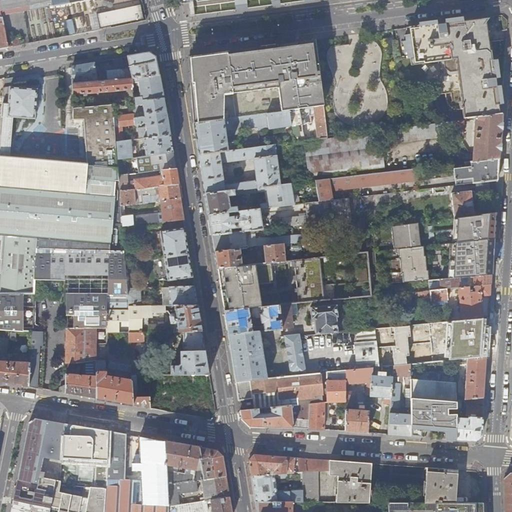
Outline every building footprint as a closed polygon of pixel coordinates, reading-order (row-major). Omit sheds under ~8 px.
[(75,3),(89,0),(0,0),(0,15),(55,6),(75,3)] [(236,0),(238,9),(249,8),(247,0),(236,0)] [(79,34),(144,20),(142,7),(76,20),(79,34)] [(0,48),(10,47),(4,16),(0,17),(0,48)] [(476,118),(502,114),(501,103),(493,41),(489,42),(486,22),(488,19),(484,20),(483,18),(410,27),(411,35),(405,35),(406,41),(403,42),(405,52),(407,52),(408,57),(414,57),(415,64),(442,60),(443,68),(450,73),(458,72),(462,100),(459,101),(460,109),(463,109),(465,119),(476,118)] [(191,84),(193,124),(256,115),(298,109),(322,106),(323,106),(324,106),(315,40),(296,43),(297,48),(288,49),(287,44),(275,46),(275,48),(269,49),(269,47),(250,49),(250,51),(246,52),(245,50),(227,52),(227,56),(214,58),(214,59),(202,61),(195,70),(197,83),(191,84)] [(95,63),(73,67),(73,84),(118,80),(159,76),(157,64),(155,57),(150,53),(128,57),(130,69),(100,72),(100,77),(97,77),(95,63)] [(73,84),(73,95),(131,90),(133,87),(139,87),(140,93),(134,93),(135,102),(163,99),(161,87),(159,76),(118,80),(73,84)] [(38,89),(4,87),(0,134),(0,236),(4,237),(0,289),(0,294),(34,294),(35,282),(37,249),(63,250),(124,251),(123,227),(122,217),(121,209),(121,208),(114,207),(116,181),(119,182),(119,176),(118,160),(116,142),(115,128),(115,117),(114,104),(73,109),(73,118),(74,118),(74,120),(85,120),(88,163),(15,158),(15,152),(10,146),(12,118),(22,119),(22,121),(26,122),(26,119),(35,120),(38,89)] [(134,114),(115,117),(115,128),(143,124),(145,122),(146,127),(138,128),(140,139),(143,139),(170,135),(168,121),(167,115),(163,99),(135,102),(133,102),(134,114)] [(298,109),(256,115),(257,128),(258,130),(289,126),(291,143),(302,141),(299,118),(306,118),(306,119),(308,119),(307,112),(323,110),(322,106),(298,109)] [(499,158),(502,114),(476,118),(474,161),(499,158)] [(197,148),(199,155),(237,150),(235,142),(227,143),(226,131),(240,129),(240,130),(257,128),(256,115),(193,124),(194,127),(196,140),(197,148)] [(464,142),(465,119),(454,120),(456,133),(457,143),(464,142)] [(454,120),(428,124),(380,131),(380,132),(382,144),(456,133),(454,120)] [(382,144),(380,132),(305,142),(309,179),(385,169),(382,144)] [(150,156),(173,153),(172,144),(170,135),(143,139),(145,150),(141,151),(142,157),(150,156)] [(116,142),(118,160),(125,159),(135,157),(135,155),(131,155),(130,141),(116,142)] [(260,147),(242,149),(237,150),(199,155),(202,174),(205,194),(246,189),(256,188),(280,185),(275,145),(260,147)] [(160,171),(176,170),(175,162),(173,153),(150,156),(151,165),(159,164),(160,171)] [(498,180),(499,158),(474,161),(465,162),(466,167),(454,168),(456,185),(498,180)] [(118,160),(119,176),(127,175),(128,175),(127,170),(127,167),(126,167),(125,159),(118,160)] [(418,180),(417,168),(316,180),(319,201),(333,200),(332,190),(418,180)] [(159,187),(178,185),(177,177),(176,170),(160,171),(161,177),(134,180),(135,187),(128,188),(127,175),(119,176),(119,182),(120,191),(135,190),(159,187)] [(260,204),(261,208),(295,204),(291,183),(280,185),(256,188),(256,192),(265,191),(267,203),(260,204)] [(161,202),(181,200),(180,193),(178,185),(159,187),(160,196),(142,197),(142,201),(139,201),(139,204),(161,202)] [(207,203),(209,215),(247,210),(247,205),(237,206),(237,207),(230,207),(228,196),(247,193),(246,189),(205,194),(207,203)] [(121,206),(125,205),(135,204),(135,190),(120,191),(121,206)] [(455,218),(475,215),(472,191),(452,193),(455,218)] [(280,219),(281,227),(308,224),(309,225),(347,220),(344,198),(333,200),(319,201),(305,203),(307,216),(280,219)] [(164,223),(184,221),(183,212),(181,200),(161,202),(162,213),(164,223)] [(209,217),(212,235),(231,233),(231,229),(236,228),(241,227),(242,232),(252,231),(263,229),(259,209),(247,210),(209,215),(209,217)] [(496,212),(455,218),(455,242),(494,238),(496,212)] [(122,217),(123,227),(152,224),(164,223),(162,213),(139,216),(139,217),(134,217),(134,216),(122,217)] [(393,248),(420,245),(418,223),(391,227),(393,248)] [(160,232),(164,256),(190,253),(187,237),(185,228),(160,232)] [(213,243),(215,252),(240,249),(254,247),(253,240),(252,231),(242,232),(237,232),(231,233),(212,235),(213,243)] [(254,247),(264,246),(283,244),(292,243),(301,242),(300,235),(253,240),(254,247)] [(499,237),(453,243),(452,277),(496,274),(499,237)] [(264,246),(266,263),(273,263),(285,261),(283,244),(264,246)] [(424,246),(399,248),(400,258),(402,258),(403,272),(404,272),(405,282),(431,279),(430,270),(428,270),(427,256),(425,256),(424,246)] [(37,249),(35,282),(66,283),(67,275),(109,276),(109,284),(127,285),(124,251),(63,250),(37,249)] [(216,261),(218,269),(242,266),(240,249),(215,252),(216,261)] [(169,281),(194,278),(193,272),(190,253),(164,256),(169,281)] [(326,300),(322,257),(298,260),(295,260),(300,303),(326,300)] [(242,266),(218,269),(221,290),(225,310),(263,307),(260,286),(275,284),(273,263),(266,263),(242,266)] [(491,284),(492,275),(471,277),(471,279),(472,286),(491,284)] [(461,280),(461,278),(440,280),(441,289),(452,288),(459,288),(462,287),(461,280)] [(127,285),(109,284),(108,296),(127,296),(127,289),(127,285)] [(490,297),(491,284),(472,286),(462,287),(459,288),(462,320),(484,318),(482,297),(490,297)] [(165,288),(165,306),(169,306),(175,306),(198,306),(196,296),(195,287),(165,288)] [(452,288),(441,289),(424,291),(425,302),(431,301),(431,302),(448,300),(447,292),(452,292),(452,288)] [(108,296),(108,309),(128,309),(128,306),(147,306),(146,303),(142,303),(141,289),(127,289),(127,296),(108,296)] [(34,294),(0,294),(0,330),(32,333),(46,334),(46,332),(34,332),(35,294),(34,294)] [(67,327),(66,364),(76,364),(96,361),(96,329),(108,330),(108,309),(108,296),(108,295),(66,294),(66,317),(74,317),(73,327),(67,327)] [(291,304),(279,305),(280,313),(281,320),(282,328),(292,327),(292,316),(291,304)] [(264,323),(265,331),(281,329),(282,329),(282,328),(281,320),(275,321),(275,317),(277,317),(277,313),(280,313),(279,305),(267,306),(263,307),(261,307),(262,315),(260,315),(261,316),(262,324),(264,323)] [(315,324),(316,335),(338,332),(337,317),(339,317),(337,305),(311,308),(312,319),(314,319),(315,324)] [(108,309),(108,330),(108,333),(129,333),(143,333),(143,325),(142,318),(153,318),(153,312),(166,312),(166,310),(168,310),(169,306),(165,306),(147,306),(128,306),(128,309),(108,309)] [(198,306),(175,306),(176,315),(174,314),(172,314),(171,315),(170,316),(172,323),(171,323),(171,324),(178,324),(179,332),(184,332),(202,331),(200,318),(198,306)] [(249,308),(250,317),(261,316),(260,315),(262,315),(261,307),(249,308)] [(228,331),(229,334),(252,332),(251,324),(254,324),(254,321),(251,322),(250,317),(249,308),(225,310),(228,331)] [(489,318),(462,321),(414,326),(418,363),(424,363),(442,361),(456,359),(458,359),(487,356),(489,318)] [(414,325),(408,326),(376,329),(379,367),(394,366),(410,364),(418,363),(414,326),(414,325)] [(379,367),(376,329),(356,331),(359,369),(373,368),(379,367)] [(172,366),(172,376),(179,375),(210,375),(206,352),(202,331),(184,332),(185,351),(181,351),(181,364),(179,366),(172,366)] [(235,373),(236,381),(250,380),(268,378),(260,331),(252,332),(229,334),(235,373)] [(46,334),(32,333),(30,364),(29,387),(37,389),(40,345),(46,345),(46,334)] [(143,333),(129,333),(131,366),(132,377),(137,377),(135,341),(144,341),(144,333),(143,333)] [(299,336),(287,337),(292,373),(304,371),(299,336)] [(108,356),(108,361),(124,365),(125,359),(108,356)] [(484,398),(487,356),(458,359),(458,363),(467,362),(466,379),(463,379),(462,382),(466,382),(465,399),(484,398)] [(29,387),(30,364),(19,363),(19,361),(12,360),(12,363),(0,362),(0,382),(11,384),(29,387)] [(97,376),(97,399),(115,403),(133,406),(133,398),(132,382),(106,377),(105,361),(96,361),(97,376)] [(411,377),(410,364),(394,366),(393,373),(393,377),(398,377),(398,381),(403,381),(403,377),(411,377)] [(373,368),(359,369),(346,371),(346,380),(346,402),(346,406),(354,407),(355,386),(349,386),(350,383),(368,383),(367,395),(371,396),(372,375),(373,368)] [(346,380),(346,371),(329,372),(329,381),(346,380)] [(377,376),(372,375),(371,396),(387,397),(385,399),(385,404),(391,404),(393,383),(393,377),(393,373),(390,373),(390,376),(385,376),(386,372),(378,372),(377,376)] [(280,392),(281,406),(292,405),(299,404),(298,397),(303,397),(319,396),(328,394),(328,381),(321,381),(320,373),(305,374),(292,376),(278,377),(280,392)] [(66,374),(66,394),(79,396),(97,399),(97,376),(66,374)] [(250,380),(252,394),(280,392),(278,377),(268,378),(250,380)] [(456,383),(410,379),(411,412),(411,436),(457,439),(457,414),(456,383)] [(238,393),(240,400),(253,398),(252,394),(250,380),(236,381),(238,393)] [(328,394),(327,402),(346,402),(346,380),(329,381),(328,381),(328,394)] [(393,383),(391,404),(391,407),(399,408),(401,383),(393,383)] [(304,404),(310,403),(325,401),(327,402),(328,394),(319,396),(303,397),(298,397),(299,404),(304,404)] [(133,398),(133,406),(150,409),(149,397),(133,398)] [(482,435),(484,398),(465,399),(465,406),(467,406),(466,415),(470,417),(468,420),(464,418),(459,418),(459,414),(457,414),(457,439),(476,441),(482,435)] [(310,403),(308,428),(324,430),(325,401),(310,403)] [(259,409),(241,410),(243,419),(250,426),(294,428),(294,427),(308,428),(310,403),(304,404),(303,419),(299,418),(293,419),(292,405),(281,406),(272,407),(273,413),(260,414),(259,409)] [(346,410),(346,431),(368,433),(369,412),(364,411),(365,407),(359,406),(358,411),(346,410)] [(411,436),(411,412),(407,411),(407,415),(390,413),(389,434),(411,436)] [(51,509),(60,511),(60,509),(75,511),(80,511),(84,498),(61,493),(63,482),(45,478),(46,473),(42,472),(45,458),(64,461),(65,441),(67,424),(41,420),(31,423),(15,498),(51,509)] [(127,434),(110,431),(109,444),(108,467),(109,468),(126,468),(127,434)] [(106,511),(169,511),(170,506),(169,486),(167,441),(141,437),(143,480),(133,480),(133,479),(126,479),(126,468),(109,468),(109,469),(108,474),(108,477),(108,488),(106,511)] [(201,457),(200,447),(190,445),(167,441),(169,486),(196,481),(197,471),(199,459),(198,459),(199,457),(201,457)] [(219,450),(200,447),(201,457),(202,460),(203,470),(197,471),(196,481),(197,480),(202,480),(227,475),(226,466),(224,456),(219,450)] [(295,472),(295,457),(255,454),(251,459),(253,475),(280,473),(288,473),(295,472)] [(329,470),(329,460),(325,460),(298,458),(301,472),(303,472),(304,472),(319,471),(329,470)] [(339,475),(339,461),(329,460),(329,470),(329,475),(339,475)] [(370,502),(371,463),(339,461),(339,475),(338,502),(370,502)] [(458,470),(427,467),(425,502),(456,503),(458,470)] [(305,501),(319,501),(319,471),(304,472),(305,501)] [(257,501),(295,501),(305,501),(304,476),(303,476),(302,476),(303,489),(279,492),(277,476),(280,475),(280,473),(253,475),(257,501)] [(229,488),(227,475),(202,480),(205,497),(202,498),(202,501),(230,497),(229,488)] [(169,486),(170,506),(180,505),(180,494),(198,490),(197,480),(196,481),(169,486)] [(86,511),(106,511),(108,488),(92,486),(86,511)] [(170,506),(169,511),(206,511),(206,507),(209,507),(208,504),(212,503),(213,511),(232,511),(232,507),(230,497),(202,501),(180,505),(170,506)] [(37,511),(50,511),(51,509),(15,498),(13,507),(37,511)] [(259,511),(294,511),(295,501),(257,501),(259,511)] [(456,503),(425,502),(389,502),(389,511),(483,511),(483,503),(456,503)]
